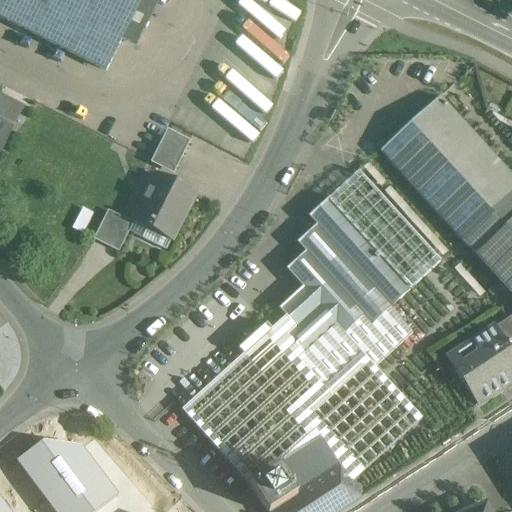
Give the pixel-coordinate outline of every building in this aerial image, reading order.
[(158,0),(0,0),(0,18),(106,72),(120,46),(132,52),(158,0)] [(0,148),(8,152),(31,109),(0,92),(0,148)] [(382,154),(511,297),(511,178),(441,101),(382,154)] [(189,143),(167,132),(152,161),(175,173),(189,143)] [(194,196),(156,177),(135,218),(149,225),(142,240),(166,252),(194,196)] [(371,327),(397,302),(398,302),(410,291),(328,202),(309,219),(309,220),(316,228),(306,238),(297,246),(305,255),(286,272),(287,273),(302,290),(279,312),(295,329),(294,330),(286,338),(303,356),(335,326),(336,326),(336,327),(344,335),(363,318),(371,327)] [(131,229),(106,217),(93,242),(118,254),(131,229)] [(335,327),(331,331),(303,356),(302,355),(296,361),(322,390),(360,356),(361,356),(373,369),(411,335),(411,334),(389,310),(389,311),(371,327),(363,318),(344,335),(343,335),(335,327)] [(295,329),(279,312),(164,418),(228,484),(322,390),(296,361),(302,355),(286,338),(295,329)] [(510,350),(511,348),(511,317),(495,329),(508,350),(508,351),(510,350)] [(508,350),(507,348),(506,348),(494,329),(446,360),(477,407),(511,384),(511,357),(508,351),(508,350)] [(321,442),(263,479),(263,480),(249,488),(249,489),(264,511),(337,511),(358,499),(358,498),(321,442)] [(42,447),(17,466),(51,511),(94,511),(113,499),(78,452),(42,447)]
